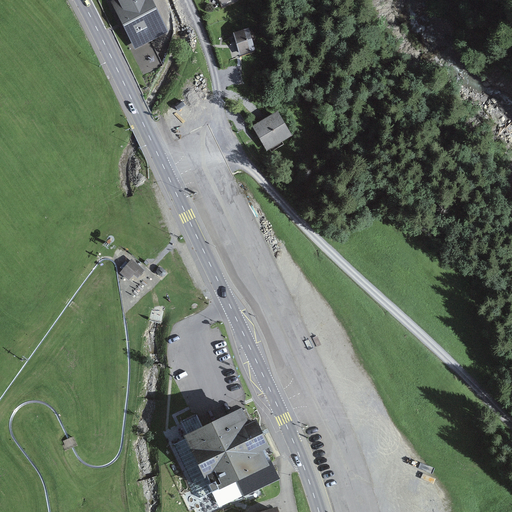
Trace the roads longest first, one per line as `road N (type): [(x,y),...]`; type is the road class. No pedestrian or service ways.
road 1 (unclassified): [(204,157),(257,174),(511,417)]
road 2 (secondary): [(167,174),(299,451),(318,511)]
road 3 (secondary): [(81,0),(167,174)]
road 4 (residential): [(204,157),(222,115),(188,0)]
